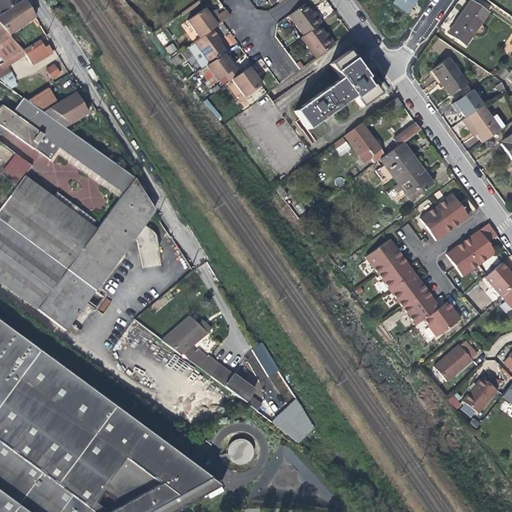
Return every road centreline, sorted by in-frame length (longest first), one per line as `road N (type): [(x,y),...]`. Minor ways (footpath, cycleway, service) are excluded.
road 1 (residential): [(39,0),(246,348)]
road 2 (residential): [(491,210),(388,67)]
